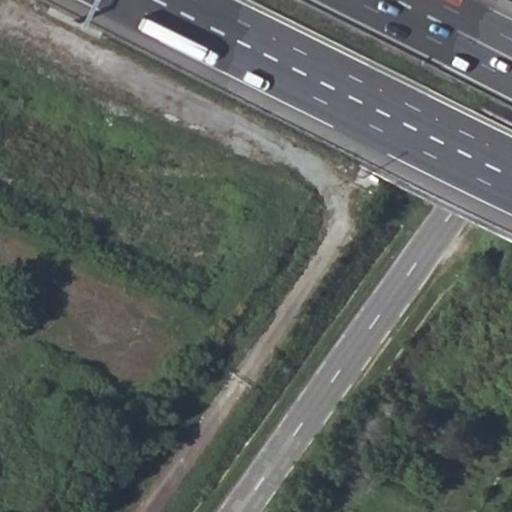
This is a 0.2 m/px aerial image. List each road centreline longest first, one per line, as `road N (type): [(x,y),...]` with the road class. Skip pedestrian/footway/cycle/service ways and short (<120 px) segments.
road 1 (tertiary): [(243,511),(511,124)]
road 2 (trunk): [(173,0),(511,166)]
road 3 (trunk): [(511,79),(373,0)]
